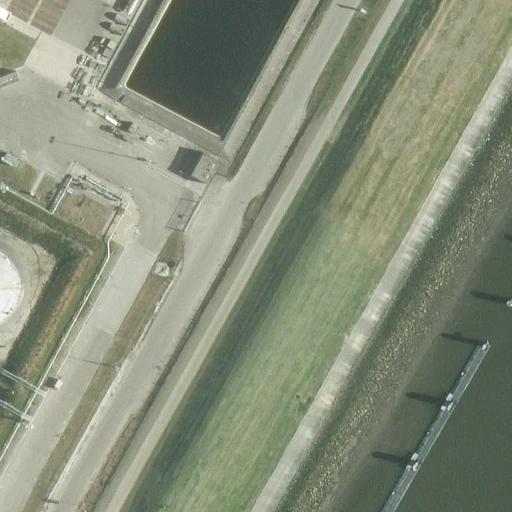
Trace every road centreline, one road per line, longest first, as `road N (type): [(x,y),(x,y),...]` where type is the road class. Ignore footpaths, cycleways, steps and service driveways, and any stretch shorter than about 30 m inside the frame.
road 1 (unclassified): [(55,511),(338,0)]
road 2 (unclassified): [(125,511),(402,0)]
